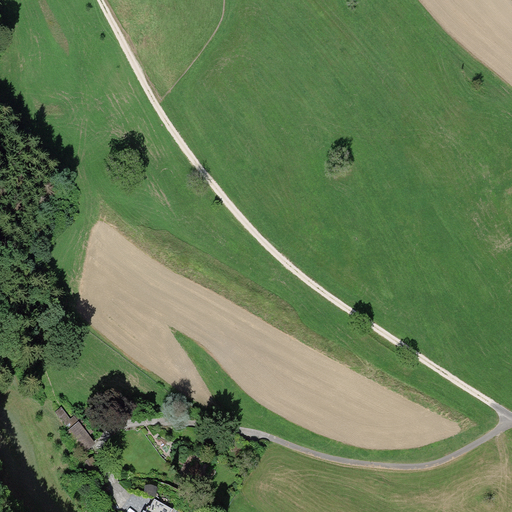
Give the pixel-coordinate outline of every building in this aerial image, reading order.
[(40,395),(34,385),(25,391),(31,401),(40,395)] [(62,408),(55,412),(69,430),(65,433),(82,455),(95,445),(89,436),(93,433),(84,421),(83,422),(77,414),(70,419),(62,408)] [(91,475),(100,469),(92,457),(83,463),(91,475)] [(100,496),(110,490),(105,484),(96,490),(100,496)] [(151,485),(145,486),(144,496),(156,498),(157,488),(151,485)] [(171,511),(173,510),(155,500),(151,506),(149,505),(145,511),(171,511)]
